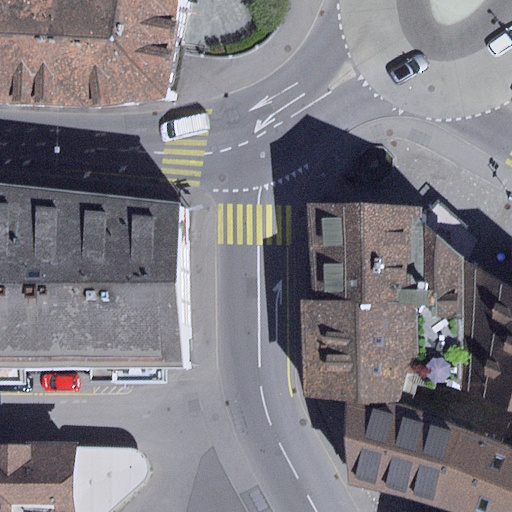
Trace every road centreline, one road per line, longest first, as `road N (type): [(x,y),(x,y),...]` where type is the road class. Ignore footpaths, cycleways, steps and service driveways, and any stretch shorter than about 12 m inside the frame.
road 1 (primary): [(259,140),(264,407),(316,511)]
road 2 (primary): [(0,142),(204,153),(259,140)]
road 3 (primary): [(259,140),(381,59)]
